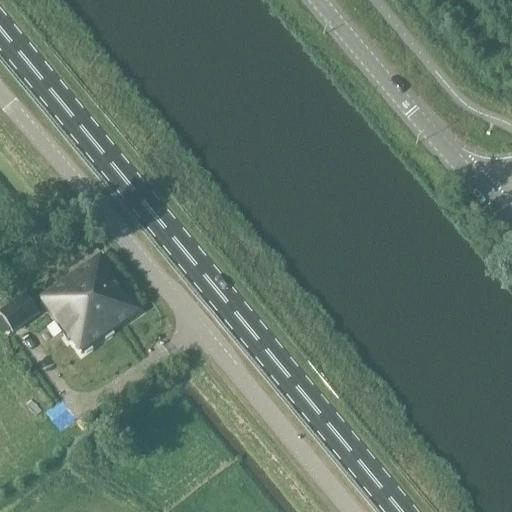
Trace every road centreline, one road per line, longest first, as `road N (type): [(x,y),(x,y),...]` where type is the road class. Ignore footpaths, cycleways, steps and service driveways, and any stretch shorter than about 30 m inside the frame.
road 1 (primary): [(397,511),(0,35)]
road 2 (unclassified): [(349,511),(0,99)]
road 3 (secondary): [(483,194),(313,0)]
